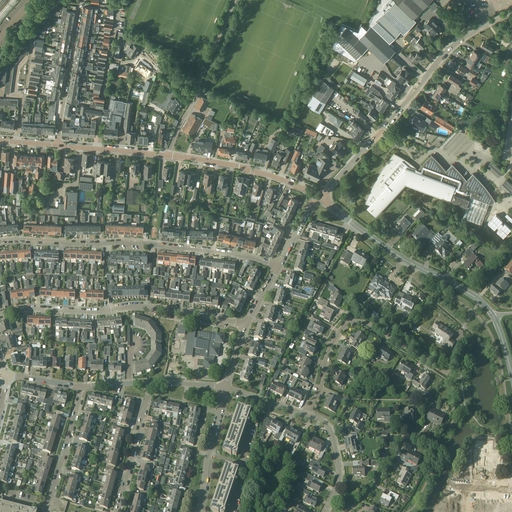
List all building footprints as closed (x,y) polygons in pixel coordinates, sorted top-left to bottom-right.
[(379,0),(369,25),(370,26),(367,30),(361,24),(358,31),(342,24),(331,47),(354,61),(368,47),(384,62),(395,51),(388,44),(399,33),(403,36),(415,22),(413,19),(431,0),(379,0)] [(62,15),(74,17),(75,12),(76,7),(73,6),(72,12),(66,11),(66,8),(63,7),(62,15)] [(434,35),(441,28),(437,25),(438,24),(431,18),(424,25),(434,35)] [(99,27),(95,26),(81,24),(80,27),(80,28),(95,31),(98,32),(99,27)] [(419,32),(423,27),(419,24),(415,28),(419,32)] [(128,37),(123,34),(122,34),(118,41),(124,44),(125,42),(128,37)] [(8,63),(0,70),(0,81),(5,82),(4,93),(10,94),(14,68),(23,56),(25,55),(28,55),(31,37),(8,64),(8,63)] [(426,43),(420,38),(417,41),(414,38),(410,43),(414,47),(416,44),(421,49),(426,43)] [(86,45),(87,43),(78,41),(77,46),(96,49),(96,47),(103,48),(103,47),(89,44),(89,45),(86,45)] [(490,53),(494,47),(483,41),(480,47),(490,53)] [(135,57),(140,48),(131,43),(128,48),(130,49),(127,53),(135,57)] [(470,57),(479,62),(481,58),(485,60),(488,55),(483,53),(482,56),(474,51),(470,57)] [(415,56),(411,53),(408,56),(405,54),(406,58),(411,62),(413,60),(417,62),(421,56),(417,53),(415,56)] [(480,62),(479,62),(470,57),(467,62),(470,64),(468,67),(474,71),(478,73),(480,70),(477,68),(480,62)] [(148,75),(150,72),(146,69),(147,68),(143,65),(144,64),(140,61),(136,67),(148,75)] [(474,71),(468,67),(467,69),(460,65),(457,70),(463,75),(466,71),(472,75),(474,71)] [(404,68),(397,76),(399,77),(398,79),(403,83),(405,80),(407,81),(411,74),(411,73),(404,68)] [(363,85),(367,79),(354,71),(350,78),(363,85)] [(386,74),(384,78),(390,83),(393,79),(386,74)] [(458,92),(461,88),(457,86),(460,81),(450,74),(447,79),(452,83),(450,87),(458,92)] [(327,78),(324,81),(331,86),(333,84),(327,78)] [(472,78),(469,83),(478,89),(481,84),(472,78)] [(320,89),(315,97),(325,103),(327,100),(331,94),(343,104),(347,100),(324,81),(320,89)] [(147,82),(144,90),(150,92),(153,83),(147,82)] [(390,90),(396,95),(400,89),(394,84),(390,90)] [(437,90),(443,94),(446,88),(440,85),(437,90)] [(456,95),(458,92),(450,87),(448,90),(456,95)] [(393,100),(396,95),(390,90),(386,95),(393,100)] [(442,100),(444,98),(446,99),(448,97),(443,94),(437,90),(436,91),(436,90),(435,91),(434,92),(434,93),(435,93),(433,95),(435,97),(434,99),(438,101),(440,98),(442,100)] [(379,102),(386,107),(389,103),(382,98),(381,100),(375,96),(374,96),(370,94),(369,96),(376,101),(379,102)] [(26,97),(24,105),(29,106),(30,101),(33,102),(34,99),(30,99),(31,96),(34,97),(34,96),(30,95),(30,97),(30,98),(30,97),(26,97)] [(313,95),(307,105),(319,113),(325,103),(315,97),(313,95)] [(195,106),(196,107),(202,111),(209,100),(201,96),(195,106)] [(48,120),(47,133),(54,134),(55,125),(56,116),(55,116),(56,100),(51,99),(50,103),(48,117),(48,120)] [(104,137),(110,138),(112,126),(115,100),(111,99),(109,109),(103,108),(103,109),(102,116),(101,120),(106,121),(105,129),(104,137)] [(103,109),(103,108),(104,101),(96,100),(95,108),(103,109)] [(126,102),(115,100),(112,126),(110,138),(117,138),(118,130),(115,130),(115,127),(120,127),(121,115),(125,116),(126,102)] [(432,104),(425,100),(420,108),(430,114),(437,102),(434,100),(432,104)] [(183,104),(177,101),(172,109),(178,113),(183,104)] [(383,111),(386,107),(379,102),(376,101),(375,103),(377,105),(376,107),(383,111)] [(135,142),(136,130),(132,130),(133,125),(130,125),(133,103),(127,103),(124,131),(126,131),(125,141),(135,142)] [(366,103),(365,105),(371,109),(369,111),(372,109),(373,107),(366,103)] [(364,121),(367,117),(359,111),(360,111),(354,106),(352,109),(353,110),(352,111),(364,121)] [(101,116),(102,110),(87,107),(85,114),(101,116)] [(373,120),(378,114),(372,109),(369,111),(367,115),(373,120)] [(7,130),(8,120),(2,120),(3,115),(0,114),(0,126),(1,126),(1,129),(7,130)] [(193,135),(201,120),(191,114),(189,117),(188,119),(182,130),(193,135)] [(8,120),(7,130),(13,131),(14,123),(17,123),(18,117),(15,116),(15,119),(12,118),(11,121),(8,120)] [(70,121),(71,117),(64,116),(63,121),(63,134),(69,135),(70,121)] [(420,120),(415,116),(410,123),(419,129),(422,125),(424,126),(426,123),(421,119),(420,120)] [(209,123),(211,120),(205,117),(202,123),(208,126),(209,123)] [(336,117),(333,122),(335,125),(339,128),(343,121),(336,117)] [(357,131),(361,135),(364,130),(358,124),(357,126),(350,120),(349,122),(355,128),(358,131),(357,131)] [(438,124),(435,122),(432,121),(429,125),(435,129),(438,124)] [(323,125),(319,132),(331,136),(333,133),(332,131),(323,125)] [(478,138),(480,132),(467,127),(465,133),(478,138)] [(357,139),(361,135),(357,131),(358,131),(355,128),(351,133),(357,139)] [(274,150),(279,141),(272,138),(268,147),(274,150)] [(203,150),(204,141),(196,139),(195,145),(194,144),(193,149),(196,150),(196,149),(203,150)] [(204,141),(203,150),(211,152),(212,142),(204,141)] [(345,145),(340,141),(338,143),(337,143),(336,142),(332,146),(334,147),(332,149),(331,147),(328,151),(324,147),(324,148),(320,144),(316,149),(321,153),(321,152),(327,158),(333,152),(335,154),(336,152),(341,157),(342,156),(343,157),(345,154),(345,153),(347,150),(343,147),(345,145)] [(242,158),(244,150),(237,149),(236,157),(242,158)] [(290,159),(293,151),(286,149),(284,155),(277,153),(276,156),(275,156),(274,159),(273,164),(280,167),(283,159),(284,160),(285,158),(290,159)] [(296,161),(300,152),(295,150),(292,159),(296,161)] [(265,162),(267,154),(255,151),(253,160),(265,162)] [(23,164),(23,155),(20,155),(20,154),(15,154),(14,166),(20,166),(20,164),(23,164)] [(83,154),(81,166),(91,167),(92,155),(83,154)] [(418,169),(405,160),(399,157),(394,154),(390,159),(385,165),(382,171),(376,182),(370,193),(366,204),(370,205),(368,208),(375,215),(405,183),(449,199),(452,192),(470,199),(463,217),(481,224),(489,203),(491,204),(495,201),(488,191),(481,182),(473,174),(467,180),(460,172),(452,164),(445,171),(439,163),(437,160),(434,157),(431,155),(418,169)] [(57,169),(58,157),(53,157),(53,156),(49,155),(48,168),(57,169)] [(37,165),(37,156),(30,156),(29,172),(32,172),(32,165),(37,165)] [(322,176),(329,162),(321,158),(317,167),(309,164),(304,175),(317,181),(320,175),(322,176)] [(103,173),(104,161),(98,161),(97,167),(94,166),(93,175),(100,176),(100,172),(103,173)] [(104,161),(103,173),(107,174),(107,177),(113,178),(114,169),(111,169),(111,163),(105,162),(105,161),(104,161)] [(297,173),(301,165),(293,161),(291,167),(291,168),(291,170),(297,173)] [(503,171),(492,161),(487,167),(498,176),(503,171)] [(139,172),(140,164),(132,164),(132,172),(139,172)] [(151,174),(152,165),(145,165),(144,179),(148,179),(148,174),(151,174)] [(170,179),(171,169),(164,168),(163,178),(170,179)] [(20,191),(20,187),(17,187),(17,180),(16,180),(16,173),(11,172),(10,191),(20,191)] [(187,183),(188,173),(181,172),(179,185),(182,185),(182,183),(187,183)] [(195,174),(188,173),(187,183),(190,184),(189,187),(193,187),(195,174)] [(213,192),(215,183),(212,183),(213,175),(205,174),(203,184),(208,185),(207,191),(213,192)] [(228,196),(230,187),(226,187),(228,178),(220,176),(218,189),(225,191),(224,195),(228,196)] [(248,185),(249,179),(237,176),(236,182),(234,192),(246,194),(248,185)] [(511,194),(511,185),(506,180),(501,185),(511,194)] [(79,182),(79,189),(91,191),(92,183),(79,182)] [(260,196),(261,192),(263,186),(256,184),(253,193),(260,196)] [(139,190),(140,185),(137,185),(137,190),(128,189),(127,203),(138,203),(139,190)] [(275,200),(278,190),(269,188),(266,197),(275,200)] [(76,215),(77,189),(66,189),(64,214),(76,215)] [(289,204),(296,207),(298,202),(292,198),(290,201),(284,198),(283,201),(289,204)] [(44,210),(52,211),(52,202),(44,201),(44,210)] [(293,213),(296,207),(289,204),(286,210),(293,213)] [(293,213),(286,210),(285,209),(284,208),(282,212),(280,210),(279,213),(290,218),(293,213)] [(418,219),(424,212),(421,210),(418,213),(416,211),(413,215),(418,219)] [(269,216),(268,218),(268,219),(274,222),(276,219),(271,217),(273,214),(270,213),(268,216),(269,216)] [(288,224),(290,218),(279,213),(277,215),(282,218),(281,221),(288,224)] [(496,215),(488,224),(494,230),(497,226),(499,228),(496,231),(502,237),(510,228),(505,223),(503,224),(501,222),(503,221),(496,215)] [(400,234),(406,228),(405,227),(410,223),(404,217),(399,222),(400,223),(394,229),(400,234)] [(314,241),(319,226),(313,224),(310,232),(314,233),(312,240),(308,239),(307,242),(314,244),(315,241),(314,241)] [(322,236),(325,227),(319,226),(314,241),(315,241),(314,244),(319,246),(320,243),(317,242),(319,235),(322,236)] [(421,226),(412,236),(419,243),(424,238),(429,233),(427,231),(421,226)] [(328,238),(331,229),(325,227),(322,236),(328,238)] [(223,241),(225,233),(220,232),(221,229),(218,228),(217,231),(219,232),(217,239),(223,241)] [(275,233),(282,236),(284,231),(278,228),(275,233)] [(331,229),(328,238),(335,240),(334,241),(341,243),(343,236),(336,234),(337,231),(331,229)] [(229,242),(231,235),(225,233),(223,241),(229,242)] [(279,242),(282,236),(275,233),(273,239),(279,242)] [(433,233),(426,240),(430,243),(436,236),(433,233)] [(442,238),(438,234),(430,244),(433,247),(434,246),(435,247),(436,247),(437,248),(435,251),(441,256),(442,254),(445,257),(449,253),(446,250),(450,246),(446,241),(448,240),(448,239),(448,238),(448,237),(447,236),(446,236),(445,236),(444,236),(443,236),(442,238)] [(236,244),(237,236),(231,235),(229,242),(236,244)] [(248,247),(250,240),(243,238),(242,245),(248,247)] [(277,247),(279,242),(273,239),(270,244),(277,247)] [(299,252),(308,254),(309,250),(313,251),(313,248),(319,250),(320,247),(305,243),(305,247),(301,245),(299,252)] [(274,254),(277,247),(270,244),(267,251),(274,254)] [(484,266),(476,258),(477,257),(472,253),(474,251),(471,248),(465,254),(469,259),(463,266),(467,270),(474,263),(480,270),(484,266)] [(117,260),(118,251),(112,251),(111,256),(109,256),(108,262),(112,263),(112,259),(117,260)] [(369,258),(357,251),(353,257),(345,252),(341,258),(345,260),(343,262),(348,265),(351,261),(356,265),(357,263),(364,267),(369,258)] [(149,266),(149,258),(146,258),(146,253),(141,252),(141,261),(145,262),(145,266),(149,266)] [(306,260),(308,254),(299,252),(297,258),(306,260)] [(96,254),(95,262),(102,262),(101,264),(104,264),(104,259),(102,259),(102,255),(96,254)] [(304,267),(306,260),(297,258),(296,264),(304,267)] [(302,273),(304,267),(296,264),(294,270),(302,273)] [(318,264),(316,270),(324,272),(325,270),(326,266),(318,264)] [(251,277),(258,280),(259,279),(261,275),(258,273),(259,271),(254,268),(252,271),(254,272),(253,274),(250,273),(249,276),(251,277)] [(449,274),(454,277),(457,273),(451,269),(449,274)] [(285,281),(300,285),(301,282),(295,280),(296,277),(287,274),(285,281)] [(390,287),(389,286),(384,283),(385,282),(376,276),(370,285),(378,291),(379,290),(385,294),(384,295),(390,299),(397,289),(391,285),(390,287)] [(258,280),(251,277),(249,283),(255,286),(258,280)] [(508,286),(501,280),(495,287),(494,286),(490,291),(497,297),(501,292),(500,291),(501,290),(503,291),(508,286)] [(299,288),(300,285),(285,281),(284,287),(292,289),(293,286),(299,288)] [(148,291),(148,282),(144,282),(144,287),(139,286),(139,295),(145,295),(145,291),(148,291)] [(253,292),(255,286),(249,283),(246,289),(253,292)] [(276,298),(284,300),(286,294),(277,291),(276,298)] [(337,308),(342,298),(340,297),(341,294),(335,291),(333,295),(334,296),(330,304),(337,308)] [(238,299),(245,302),(248,296),(239,292),(238,292),(235,297),(238,299)] [(403,299),(398,296),(395,303),(400,306),(401,304),(412,310),(413,308),(416,309),(418,305),(415,304),(416,302),(408,298),(408,299),(404,297),(403,299)] [(282,306),(284,300),(276,298),(274,304),(282,306)] [(243,307),(245,302),(238,299),(236,304),(243,307)] [(240,313),(243,307),(236,304),(233,310),(240,313)] [(266,315),(281,319),(282,317),(279,316),(280,315),(275,314),(276,311),(267,308),(266,315)] [(324,308),(320,316),(324,318),(324,320),(329,322),(333,313),(330,311),(325,309),(324,308)] [(280,321),(281,319),(266,315),(264,321),(272,323),(274,319),(280,321)] [(133,317),(132,317),(132,325),(134,325),(146,329),(152,338),(153,353),(146,362),(133,366),(133,374),(135,374),(152,368),(161,354),(160,334),(150,321),(135,316),(135,317),(133,317)] [(379,325),(382,321),(377,317),(374,320),(379,325)] [(321,334),(325,327),(319,324),(320,321),(314,318),(312,322),(315,323),(311,330),(321,334)] [(451,348),(455,343),(450,340),(453,335),(446,330),(446,329),(437,323),(433,329),(437,332),(435,334),(445,341),(443,344),(451,348)] [(0,329),(1,334),(11,332),(9,324),(0,326),(0,329)] [(256,332),(264,334),(266,328),(258,325),(256,332)] [(188,331),(186,331),(186,327),(179,326),(177,335),(185,336),(184,341),(187,342),(185,357),(192,358),(193,354),(199,355),(199,357),(204,358),(203,369),(212,370),(213,361),(215,357),(218,357),(219,349),(219,348),(221,344),(223,344),(224,336),(216,335),(216,337),(211,336),(211,334),(196,332),(190,331),(188,331)] [(309,338),(306,344),(315,348),(318,342),(312,339),(314,335),(306,331),(304,335),(309,338)] [(270,336),(264,334),(256,332),(254,338),(262,340),(264,336),(270,338),(270,336)] [(359,344),(364,337),(357,333),(354,338),(351,336),(349,340),(352,341),(351,342),(353,343),(350,347),(358,351),(361,345),(359,344)] [(17,342),(6,345),(8,351),(15,349),(14,346),(18,345),(17,342)] [(250,350),(261,353),(265,354),(266,351),(259,349),(260,346),(252,344),(250,350)] [(316,348),(307,345),(304,351),(300,348),(297,353),(300,354),(305,357),(307,352),(313,355),(316,348)] [(456,345),(451,353),(454,355),(456,353),(455,353),(459,347),(456,345)] [(352,356),(355,351),(349,348),(347,352),(342,350),(340,353),(341,353),(337,361),(346,365),(350,355),(352,356)] [(386,352),(382,349),(379,353),(376,351),(373,357),(378,360),(380,356),(387,361),(392,354),(388,352),(387,352),(386,352)] [(39,368),(40,359),(35,359),(36,350),(30,350),(30,361),(33,361),(32,368),(39,368)] [(259,359),(261,353),(250,350),(248,356),(256,359),(256,358),(259,359)] [(89,362),(89,356),(89,352),(86,352),(85,355),(85,360),(80,360),(79,370),(85,371),(86,362),(89,362)] [(302,359),(299,366),(301,367),(308,371),(307,369),(309,369),(308,367),(310,366),(311,363),(307,361),(308,358),(305,357),(300,354),(299,358),(302,359)] [(76,367),(77,355),(73,355),(73,358),(72,357),(72,359),(65,359),(65,362),(66,362),(66,370),(73,370),(73,367),(76,367)] [(40,359),(39,368),(46,369),(47,362),(50,362),(50,356),(44,356),(44,360),(40,359)] [(97,371),(98,361),(93,361),(92,356),(89,356),(89,362),(88,368),(91,368),(91,371),(97,371)] [(26,363),(20,363),(18,357),(11,358),(13,366),(16,366),(28,367),(29,360),(26,359),(26,363)] [(244,368),(252,370),(254,364),(245,362),(244,368)] [(411,380),(415,374),(411,371),(412,369),(408,366),(408,365),(403,362),(398,370),(407,376),(406,377),(411,380)] [(308,371),(301,367),(299,371),(298,370),(296,374),(301,376),(300,377),(303,378),(303,377),(306,379),(307,376),(307,374),(309,374),(308,371)] [(250,376),(252,370),(244,368),(242,374),(250,376)] [(248,383),(250,376),(242,374),(240,380),(248,383)] [(341,386),(346,376),(340,374),(338,377),(336,376),(333,382),(341,386)] [(425,390),(431,380),(425,376),(421,382),(420,381),(420,382),(416,379),(412,384),(418,388),(419,386),(425,390)] [(297,379),(295,378),(288,390),(291,391),(297,379)] [(276,394),(281,383),(279,382),(278,385),(274,383),(270,391),(274,393),(273,394),(278,396),(278,395),(276,394)] [(276,394),(278,395),(282,397),(286,389),(283,388),(284,384),(281,383),(276,394)] [(26,396),(28,388),(22,386),(20,394),(25,395),(26,396)] [(32,397),(34,389),(28,388),(26,396),(25,395),(25,399),(26,399),(27,396),(31,397),(32,397)] [(38,399),(40,391),(34,389),(32,397),(31,397),(30,400),(32,401),(33,397),(37,398),(38,399)] [(294,400),(298,392),(292,390),(291,391),(288,397),(294,400)] [(46,405),(48,398),(45,397),(46,392),(40,391),(38,399),(37,398),(36,402),(38,402),(39,399),(44,400),(43,404),(46,405)] [(298,392),(294,400),(300,403),(301,400),(304,402),(307,394),(304,393),(303,395),(298,392)] [(59,402),(61,394),(55,393),(53,399),(48,398),(46,405),(51,406),(53,400),(59,402)] [(61,394),(59,402),(58,406),(60,407),(61,405),(64,405),(65,404),(67,396),(61,394)] [(94,404),(96,396),(90,394),(88,402),(93,404),(94,404)] [(339,402),(341,398),(335,395),(333,399),(329,397),(324,408),(332,412),(338,401),(339,402)] [(100,405),(102,397),(96,396),(94,404),(93,404),(92,407),(94,408),(95,404),(98,405),(100,405)] [(106,407),(108,399),(102,397),(100,405),(98,405),(98,409),(100,409),(101,406),(104,407),(106,407)] [(106,407),(104,407),(104,410),(105,411),(107,411),(108,408),(111,409),(111,412),(113,413),(116,402),(113,402),(114,400),(108,399),(106,407)] [(166,412),(168,404),(162,403),(160,411),(159,411),(159,415),(161,415),(162,412),(165,412),(166,412)] [(172,414),(174,405),(168,404),(166,412),(165,412),(164,416),(167,416),(167,413),(171,413),(172,414)] [(171,413),(170,417),(173,418),(173,414),(178,415),(180,407),(174,405),(172,414),(171,413)] [(24,414),(24,415),(27,416),(28,414),(24,413),(25,408),(17,406),(16,412),(24,414)] [(124,412),(124,413),(132,415),(134,410),(126,407),(122,406),(122,408),(125,409),(124,412)] [(188,414),(187,416),(191,416),(191,415),(192,415),(199,417),(201,411),(198,410),(199,407),(192,406),(191,409),(193,409),(191,414),(188,414)] [(249,416),(251,411),(239,406),(236,415),(234,414),(233,419),(234,420),(223,453),(236,457),(238,452),(235,451),(245,423),(249,424),(250,422),(247,421),(248,420),(246,420),(248,415),(249,416)] [(389,414),(389,409),(384,409),(384,410),(376,410),(376,419),(385,419),(385,422),(394,422),(394,414),(389,414)] [(416,422),(416,413),(412,413),(412,411),(409,411),(409,409),(404,409),(404,418),(409,418),(409,419),(411,419),(411,422),(416,422)] [(357,425),(363,414),(354,410),(349,421),(357,425)] [(437,413),(436,413),(432,411),(428,420),(440,425),(445,415),(438,412),(437,413)] [(23,419),(24,415),(24,414),(16,412),(15,418),(23,420),(22,421),(26,422),(26,420),(23,419)] [(123,418),(122,419),(131,421),(132,415),(124,413),(124,412),(121,412),(120,413),(124,414),(123,418)] [(51,422),(59,425),(61,419),(53,417),(53,416),(50,415),(49,418),(52,419),(51,421),(51,422)] [(93,425),(92,426),(96,427),(96,425),(93,424),(94,419),(98,420),(99,417),(91,415),(90,418),(86,416),(85,422),(93,425)] [(21,425),(22,421),(23,420),(15,418),(13,423),(21,425),(21,426),(25,427),(25,426),(21,425)] [(118,423),(117,425),(121,426),(121,425),(129,427),(131,421),(122,419),(123,418),(119,418),(118,419),(122,420),(121,424),(118,423)] [(272,431),(276,423),(271,420),(265,418),(261,433),(265,435),(268,429),(272,431)] [(190,422),(189,427),(197,429),(198,423),(199,423),(190,421),(190,420),(186,420),(186,421),(190,422)] [(51,421),(48,421),(47,423),(50,424),(49,427),(50,427),(49,428),(57,431),(59,425),(51,422),(51,421)] [(91,430),(92,426),(93,425),(85,422),(83,428),(91,430),(91,431),(94,432),(94,431),(91,430)] [(20,431),(21,426),(21,425),(13,423),(12,429),(20,431),(19,433),(23,433),(24,431),(20,431)] [(276,423),(272,431),(277,434),(274,439),(275,440),(274,441),(277,443),(278,441),(283,432),(280,430),(282,427),(276,423)] [(158,433),(157,434),(161,435),(161,433),(158,432),(159,427),(151,425),(150,430),(158,433)] [(189,428),(188,432),(188,433),(196,434),(197,429),(189,427),(189,426),(185,426),(185,427),(189,428)] [(50,427),(49,427),(49,428),(46,427),(45,429),(49,430),(48,433),(47,434),(55,436),(57,431),(49,428),(50,427)] [(89,435),(91,431),(91,430),(83,428),(81,433),(89,436),(89,437),(92,438),(93,436),(89,435)] [(289,441),(295,431),(289,428),(288,429),(286,428),(278,441),(280,442),(283,438),(289,441)] [(19,436),(19,433),(20,431),(12,429),(10,435),(18,437),(18,438),(22,439),(22,437),(19,436)] [(156,438),(157,434),(158,433),(150,430),(148,436),(156,438),(156,440),(160,440),(160,439),(160,438),(156,438)] [(295,431),(289,441),(295,445),(292,451),(294,452),(301,440),(299,439),(301,435),(295,431)] [(48,433),(44,432),(43,434),(47,435),(46,438),(46,439),(54,442),(55,436),(47,434),(48,433)] [(187,434),(187,438),(186,439),(195,440),(196,434),(188,433),(188,432),(184,432),(184,433),(187,434)] [(87,442),(89,437),(89,436),(81,433),(79,439),(83,441),(82,443),(90,446),(91,443),(87,442)] [(357,447),(355,442),(357,441),(356,439),(358,439),(356,434),(349,433),(345,433),(345,438),(346,438),(346,440),(344,441),(345,447),(347,447),(349,456),(354,455),(353,453),(358,452),(360,452),(361,451),(361,450),(361,449),(361,448),(360,447),(359,447),(357,447)] [(17,443),(18,438),(18,437),(10,435),(9,441),(12,442),(12,445),(23,448),(24,445),(17,443)] [(115,437),(114,442),(121,444),(123,438),(115,436),(115,435),(111,435),(111,436),(115,437)] [(155,443),(156,440),(156,438),(148,436),(147,442),(155,444),(154,446),(158,446),(159,444),(155,443)] [(186,439),(187,438),(183,437),(183,439),(186,440),(185,443),(182,443),(181,445),(185,445),(193,447),(195,440),(186,439)] [(46,438),(46,439),(42,438),(42,440),(45,441),(44,444),(44,445),(52,448),(54,442),(46,439),(46,438)] [(314,451),(319,441),(314,439),(312,442),(308,440),(304,448),(308,450),(309,448),(314,451)] [(475,439),(471,471),(485,472),(486,464),(497,466),(499,450),(488,448),(489,442),(475,439)] [(113,443),(112,448),(120,450),(121,444),(114,442),(114,441),(110,440),(109,442),(113,443)] [(319,441),(314,451),(319,453),(318,457),(322,459),(326,449),(322,447),(324,444),(319,441)] [(153,449),(154,446),(155,444),(147,442),(145,448),(153,450),(153,451),(156,452),(157,450),(153,449)] [(89,449),(90,446),(82,443),(82,446),(79,446),(77,451),(85,454),(85,455),(89,456),(89,455),(85,453),(87,448),(89,449)] [(44,444),(44,445),(41,444),(40,446),(43,447),(42,452),(39,451),(38,453),(47,456),(48,453),(50,454),(52,448),(44,445),(44,444)] [(14,456),(17,457),(18,454),(14,453),(15,449),(22,451),(23,448),(12,445),(11,448),(7,447),(6,453),(14,455),(14,456)] [(112,449),(111,453),(118,456),(120,450),(112,448),(112,447),(108,446),(108,448),(112,449)] [(182,456),(190,458),(191,453),(191,452),(192,450),(181,447),(180,450),(184,451),(182,455),(182,456)] [(152,455),(153,451),(153,450),(145,448),(144,454),(152,456),(151,457),(155,458),(155,456),(152,455)] [(84,459),(85,455),(85,454),(77,451),(76,457),(84,460),(83,461),(87,462),(87,460),(84,459)] [(409,455),(400,451),(397,458),(406,463),(407,461),(417,466),(421,457),(410,452),(409,455)] [(109,459),(117,461),(118,456),(111,453),(107,452),(106,454),(110,455),(109,458),(109,459)] [(13,460),(14,456),(14,455),(6,453),(4,458),(12,461),(12,462),(16,462),(16,461),(13,460)] [(46,459),(47,456),(38,453),(37,456),(44,459),(43,463),(42,464),(50,466),(52,461),(46,459)] [(150,462),(151,457),(152,456),(144,454),(142,460),(147,461),(147,464),(154,466),(155,463),(150,462)] [(190,458),(182,456),(182,455),(179,454),(178,456),(182,457),(181,461),(181,462),(188,464),(190,458)] [(82,465),(83,461),(84,460),(76,457),(74,463),(82,465),(81,466),(85,467),(86,466),(82,465)] [(11,466),(12,462),(12,461),(4,458),(3,464),(11,466),(11,467),(14,468),(15,466),(11,466)] [(117,461),(109,459),(109,458),(105,458),(105,460),(109,461),(107,466),(106,468),(114,470),(114,467),(115,468),(117,461)] [(180,463),(180,467),(179,468),(187,470),(188,464),(181,462),(181,461),(177,460),(177,462),(180,463)] [(323,478),(327,471),(319,467),(320,465),(311,460),(310,463),(316,466),(312,473),(323,478)] [(365,477),(365,467),(371,467),(371,461),(365,461),(360,462),(360,467),(352,468),(353,476),(360,476),(360,477),(365,477)] [(42,464),(43,463),(39,462),(39,463),(38,464),(42,465),(41,469),(41,470),(49,472),(50,466),(42,464)] [(80,471),(81,466),(82,465),(74,463),(72,469),(80,471)] [(10,472),(11,467),(11,466),(3,464),(1,470),(10,472),(9,473),(13,474),(13,473),(10,472)] [(154,469),(154,466),(147,464),(146,467),(142,466),(140,472),(148,474),(148,475),(152,476),(152,474),(149,473),(150,468),(154,469)] [(237,475),(238,470),(226,465),(223,474),(221,473),(220,478),(222,478),(211,511),(224,511),(225,511),(223,511),(232,482),(237,483),(237,481),(235,481),(235,480),(233,479),(235,474),(237,475)] [(178,473),(178,474),(186,476),(187,470),(179,468),(180,467),(176,466),(174,472),(178,473)] [(41,470),(41,469),(37,468),(37,469),(37,470),(40,471),(39,475),(47,478),(49,472),(41,470)] [(113,473),(114,470),(106,468),(106,472),(109,472),(108,477),(107,477),(107,478),(115,480),(117,474),(113,473)] [(405,488),(411,476),(406,474),(408,471),(403,469),(399,476),(400,477),(397,484),(405,488)] [(8,477),(9,473),(10,472),(1,470),(0,475),(0,476),(8,478),(8,479),(11,480),(12,478),(8,477)] [(147,479),(148,475),(148,474),(140,472),(139,477),(147,480),(146,481),(150,482),(150,481),(151,480),(147,479)] [(177,475),(176,478),(176,479),(184,481),(186,476),(178,474),(178,473),(174,472),(174,474),(177,475)] [(39,475),(35,474),(35,476),(38,477),(37,480),(37,481),(45,484),(47,478),(39,475)] [(78,483),(77,485),(81,485),(82,484),(78,483),(79,477),(71,475),(70,481),(78,483)] [(7,483),(8,479),(8,478),(0,476),(0,482),(7,484),(6,485),(10,486),(10,484),(7,483)] [(107,478),(107,477),(104,477),(103,478),(107,479),(106,483),(106,484),(114,486),(115,480),(107,478)] [(145,485),(146,481),(147,480),(139,477),(137,483),(145,485),(145,487),(149,487),(149,486),(145,485)] [(322,486),(320,485),(318,484),(320,481),(312,477),(310,481),(313,483),(310,489),(318,493),(322,486)] [(171,485),(170,488),(178,490),(179,487),(182,488),(184,481),(176,479),(176,478),(173,478),(172,479),(170,485),(171,485)] [(35,487),(43,489),(45,484),(37,481),(37,480),(34,480),(33,481),(37,483),(35,487)] [(76,488),(77,485),(78,483),(70,481),(68,487),(76,489),(76,490),(79,491),(80,489),(76,488)] [(114,486),(106,484),(106,483),(102,482),(102,484),(106,485),(105,488),(104,489),(101,488),(100,490),(104,491),(104,489),(112,492),(114,486)] [(149,493),(144,492),(145,487),(145,485),(137,483),(136,490),(141,491),(140,494),(148,496),(149,493)] [(43,489),(35,487),(36,486),(32,485),(31,487),(35,488),(33,493),(41,496),(43,489)] [(494,489),(509,495),(511,492),(496,485),(494,489)] [(74,494),(76,490),(76,489),(68,487),(66,492),(74,495),(74,496),(77,497),(78,495),(74,494)] [(177,492),(178,490),(170,488),(169,490),(173,491),(172,496),(172,497),(179,499),(181,493),(177,492)] [(309,497),(308,496),(310,493),(300,488),(298,491),(301,493),(307,496),(306,500),(305,499),(303,503),(314,508),(318,501),(309,497)] [(73,500),(74,496),(74,495),(66,492),(64,498),(72,501),(72,502),(75,503),(76,501),(73,500)] [(399,496),(391,492),(390,495),(385,492),(380,503),(388,507),(392,499),(396,501),(399,496)] [(460,492),(459,505),(472,506),(473,493),(460,492)] [(111,497),(103,495),(99,494),(99,496),(102,497),(101,500),(101,501),(109,503),(111,497)] [(146,504),(142,503),(144,498),(147,499),(148,496),(140,494),(139,497),(135,496),(134,501),(142,504),(142,505),(145,506),(146,504)] [(172,497),(172,496),(168,496),(167,498),(171,498),(171,499),(170,502),(170,503),(178,505),(179,499),(172,497)] [(101,501),(101,500),(98,500),(97,502),(101,503),(99,508),(96,506),(95,510),(102,511),(103,508),(108,509),(109,503),(101,501)] [(25,511),(1,506),(2,501),(0,501),(0,502),(0,511),(35,511),(31,511),(30,511),(25,511)] [(141,509),(142,505),(142,504),(134,501),(133,507),(141,509),(140,511),(144,511),(144,510),(141,509)] [(170,504),(169,508),(169,509),(176,511),(178,505),(170,503),(170,502),(166,501),(166,503),(170,504)] [(486,503),(486,511),(508,511),(509,503),(486,503)]
